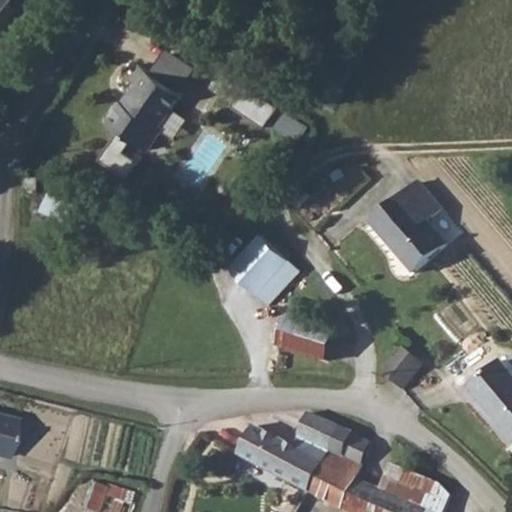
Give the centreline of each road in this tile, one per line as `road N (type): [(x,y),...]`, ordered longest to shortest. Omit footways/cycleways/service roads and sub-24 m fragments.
road 1 (residential): [(502,511),(425,436),(363,406),(181,397)]
road 2 (residential): [(0,305),(12,172),(50,82),(100,0)]
road 3 (residential): [(181,397),(0,364)]
